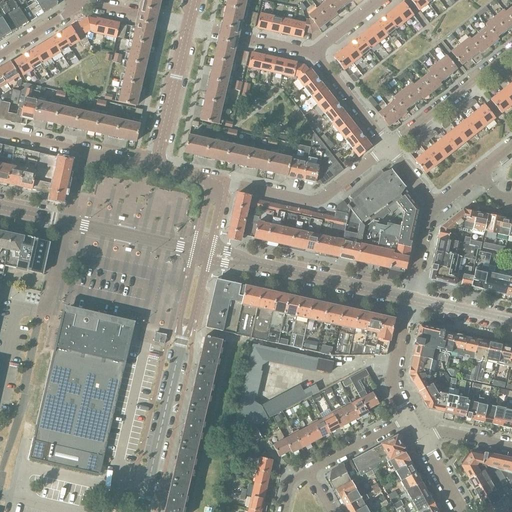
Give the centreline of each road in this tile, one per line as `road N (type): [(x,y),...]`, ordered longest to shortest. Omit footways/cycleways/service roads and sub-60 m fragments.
road 1 (residential): [(215,190),(229,184),(320,199),(387,146)]
road 2 (tertiary): [(142,508),(182,334)]
road 3 (residential): [(408,298),(241,262)]
road 4 (residential): [(387,146),(511,47)]
road 5 (tertiary): [(158,165),(187,25)]
road 6 (residential): [(194,250),(67,222)]
road 7 (residential): [(314,53),(187,25)]
road 8 (residential): [(409,417),(392,386),(408,298)]
